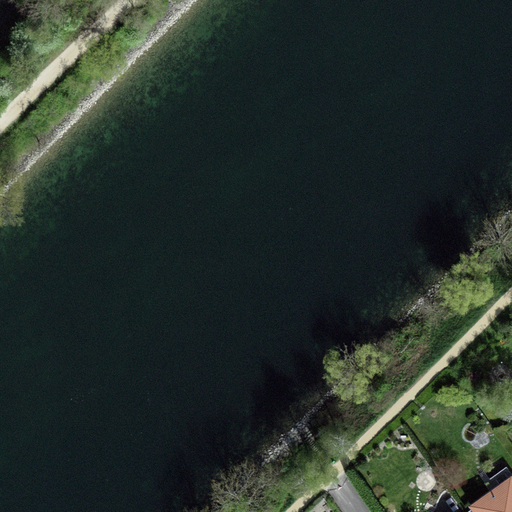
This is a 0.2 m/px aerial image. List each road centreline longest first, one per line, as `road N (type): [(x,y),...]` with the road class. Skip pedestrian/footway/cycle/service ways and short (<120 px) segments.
road 1 (track): [(295,511),(511,294)]
road 2 (track): [(117,0),(0,118)]
